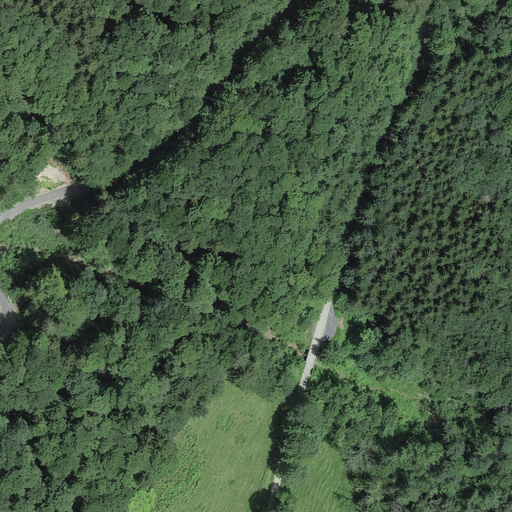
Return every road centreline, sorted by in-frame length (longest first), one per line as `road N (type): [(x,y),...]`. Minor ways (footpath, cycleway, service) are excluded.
road 1 (unclassified): [(428,0),(345,236),(271,511)]
road 2 (track): [(0,221),(61,191),(110,179),(164,141),(290,0)]
